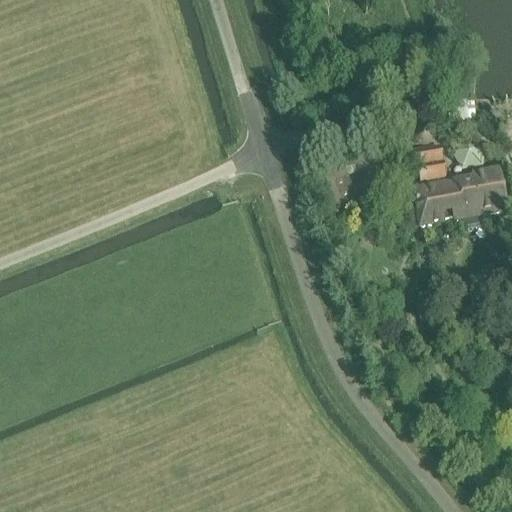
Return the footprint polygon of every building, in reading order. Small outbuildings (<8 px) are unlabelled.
[(453,120),(473,127),(471,107),(452,109),(453,120)] [(414,136),(414,137),(414,138),(414,139),(414,140),(415,141),(415,142),(416,143),(416,144),(417,144),(418,145),(418,146),(419,146),(420,146),(421,147),(422,147),(423,147),(424,147),(425,147),(426,147),(427,147),(428,146),(429,146),(430,145),(431,144),(432,144),(432,143),(433,142),(433,141),(434,140),(434,139),(434,138),(434,137),(434,136),(434,135),(433,134),(433,133),(433,132),(432,132),(432,131),(431,130),(430,130),(430,129),(429,129),(428,128),(427,128),(426,127),(425,127),(424,127),(423,127),(422,127),(421,128),(420,128),(419,129),(418,129),(418,130),(417,130),(416,131),(416,132),(415,132),(415,133),(415,134),(414,135),(414,136)] [(451,155),(462,174),(483,169),(484,148),(466,141),(451,155)] [(418,189),(445,183),(437,152),(412,157),(418,189)] [(329,184),(367,169),(362,158),(311,178),(331,230),(361,218),(354,202),(338,208),(329,184)] [(418,232),(505,216),(497,176),(480,179),(481,181),(471,182),(472,186),(412,198),(418,232)]
